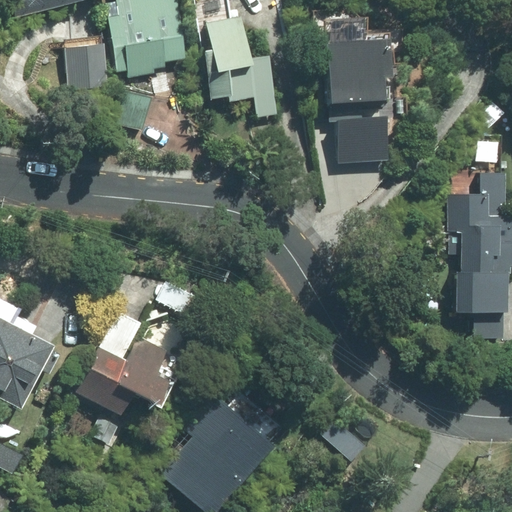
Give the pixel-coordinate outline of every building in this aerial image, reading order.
[(16,0),(17,1),(22,0),(36,0),(40,13),(81,3),(80,0),(16,0)] [(104,0),(114,74),(184,65),(175,0),(104,0)] [(190,0),(216,106),(249,98),(254,120),(274,115),(260,57),(247,61),(237,19),(229,21),(223,0),(190,0)] [(383,33),(321,35),(325,122),(330,121),(332,160),(388,158),(383,33)] [(48,69),(10,66),(8,111),(45,113),(48,69)] [(154,94),(112,82),(96,132),(139,145),(154,94)] [(502,174),(498,173),(476,172),(475,193),(449,192),(446,253),(457,254),(456,273),(449,272),(447,314),(502,316),(505,274),(508,275),(508,267),(511,267),(511,219),(500,219),(502,174)] [(172,266),(151,293),(176,313),(197,286),(172,266)] [(13,307),(0,301),(0,399),(20,408),(27,392),(32,394),(54,346),(28,334),(32,325),(10,314),(13,307)] [(179,324),(159,332),(168,356),(188,348),(179,324)] [(119,348),(96,338),(69,395),(114,416),(126,392),(155,405),(171,370),(157,363),(164,347),(127,330),(119,348)] [(194,511),(207,511),(281,426),(220,374),(173,429),(184,439),(152,476),(194,511)]
